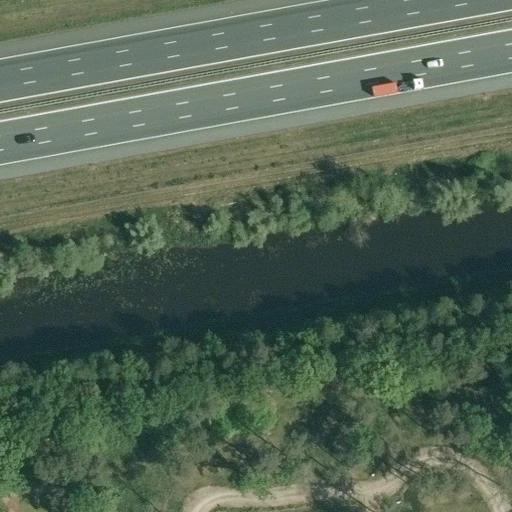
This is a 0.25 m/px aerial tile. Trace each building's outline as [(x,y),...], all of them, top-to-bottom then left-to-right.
[(462,353),(462,461),(466,462),(470,464),(476,468),(490,485),(511,472),(511,343),(462,353)] [(462,353),(363,371),(377,486),(446,460),(452,460),(458,460),(462,461),(462,353)] [(362,371),(273,386),(290,498),(340,499),(343,499),(376,486),(362,371)] [(273,386),(163,405),(210,510),(220,502),(226,499),(233,498),(289,498),(273,386)] [(163,405),(88,419),(111,511),(207,511),(210,510),(163,405)] [(445,474),(395,492),(397,511),(490,511),(490,508),(488,504),(486,500),(467,476),(462,474),(457,473),(451,472),(445,474)] [(511,511),(511,472),(490,485),(489,485),(491,488),(499,498),(501,502),(503,511),(502,511),(511,511)] [(343,511),(296,510),(296,511),(397,511),(395,492),(343,511)]
